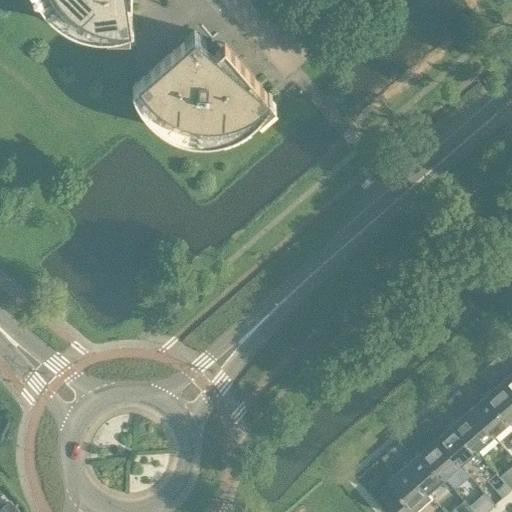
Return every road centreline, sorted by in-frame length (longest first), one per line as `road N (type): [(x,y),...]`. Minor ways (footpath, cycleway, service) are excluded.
road 1 (tertiary): [(172,407),(511,99)]
road 2 (tertiary): [(149,511),(180,490),(191,462),(189,432),(172,407)]
road 3 (tertiary): [(84,410),(0,323)]
